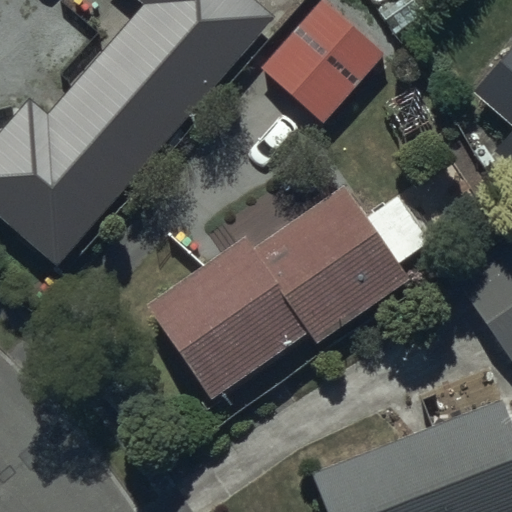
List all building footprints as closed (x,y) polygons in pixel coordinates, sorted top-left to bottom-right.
[(262,0),(139,0),(48,103),(30,87),(0,120),(0,210),(57,260),(277,12),(262,0)] [(385,46),(331,0),(313,0),(259,62),(323,117),(385,46)] [(511,39),(473,81),(511,117),(511,125),(499,140),(511,152),(511,39)] [(245,228),(146,296),(211,391),(309,325),(317,336),(411,272),(399,255),(427,236),(395,189),(366,209),(344,177),(253,240),(245,228)] [(511,229),(453,271),(511,355),(511,229)] [(431,420),(311,462),(329,511),(511,511),(511,421),(501,392),(495,394),(486,369),(421,393),(431,420)]
